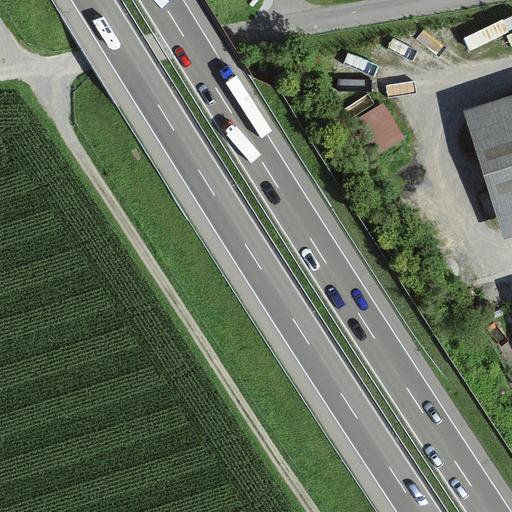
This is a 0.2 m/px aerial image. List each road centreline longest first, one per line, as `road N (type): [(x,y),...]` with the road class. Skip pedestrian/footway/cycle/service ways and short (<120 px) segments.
road 1 (motorway): [(488,511),(161,0)]
road 2 (motorway): [(93,0),(419,511)]
road 3 (track): [(0,12),(327,511)]
road 4 (residential): [(448,0),(84,66)]
